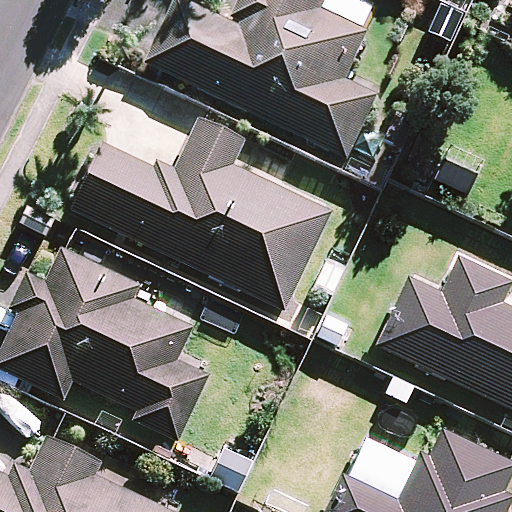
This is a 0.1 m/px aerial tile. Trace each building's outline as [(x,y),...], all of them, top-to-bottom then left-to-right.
[(139,68),(344,165),(375,100),(339,83),(361,36),(315,14),(321,0),(234,0),(224,21),(235,27),(234,30),(171,0),(139,68)] [(465,20),(443,9),(413,73),(435,83),(465,20)] [(66,218),(282,320),(329,220),(229,173),(240,148),(193,126),(170,175),(152,167),(149,174),(98,151),(66,218)] [(472,182),(439,168),(425,200),(457,215),(472,182)] [(0,347),(0,378),(60,406),(68,388),(132,418),(128,427),(176,449),(206,383),(173,368),(188,334),(129,307),(136,291),(57,254),(41,289),(22,280),(5,317),(13,321),(0,347)] [(371,354),(511,420),(511,316),(498,310),(508,289),(453,263),(435,300),(404,285),(371,354)] [(323,511),(504,511),(509,503),(499,498),(511,469),(506,467),(438,435),(424,463),(414,459),(392,506),(338,482),(323,511)] [(0,511),(154,511),(92,482),(98,469),(43,443),(26,478),(10,470),(4,483),(0,480),(0,511)]
